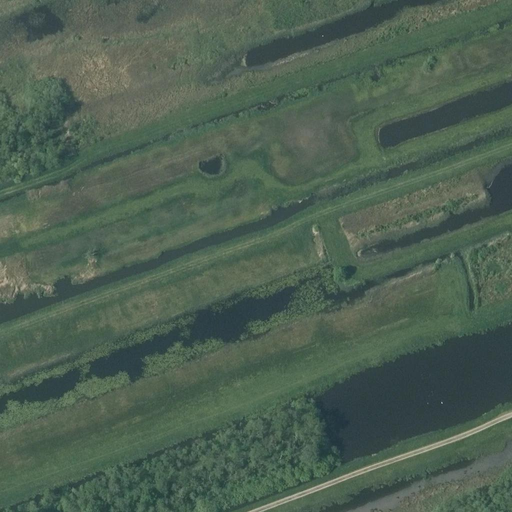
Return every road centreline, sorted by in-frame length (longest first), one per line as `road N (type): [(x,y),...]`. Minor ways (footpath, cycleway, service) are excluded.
road 1 (track): [(0,335),(511,146)]
road 2 (track): [(511,415),(254,511)]
